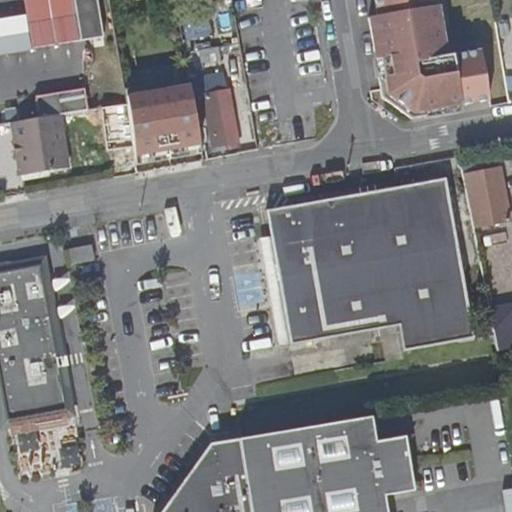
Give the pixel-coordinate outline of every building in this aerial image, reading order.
[(0,0),(0,36),(31,34),(29,8),(27,0),(0,0)] [(376,0),(379,20),(370,22),(383,100),(410,119),(492,103),(483,54),(449,59),(444,31),(439,32),(433,0),(376,0)] [(511,55),(503,57),(510,91),(511,90),(511,55)] [(238,147),(226,73),(192,79),(200,126),(211,124),(216,151),(238,147)] [(125,93),(127,100),(190,89),(189,81),(125,93)] [(128,106),(136,158),(199,147),(190,89),(127,100),(128,106)] [(59,118),(12,125),(16,147),(20,147),(21,154),(17,155),(21,179),(67,172),(59,118)] [(136,158),(137,167),(201,156),(199,147),(136,158)] [(465,174),(476,228),(509,221),(499,168),(465,174)] [(473,337),(445,178),(266,207),(289,342),(397,324),(401,350),(459,340),(473,337)] [(485,268),(511,264),(511,236),(511,235),(481,238),(485,268)] [(72,249),(75,264),(97,260),(94,245),(72,249)] [(0,270),(0,394),(5,419),(65,408),(56,361),(38,264),(32,265),(31,261),(11,261),(13,269),(0,270)] [(495,352),(511,349),(511,305),(488,311),(495,352)] [(369,418),(237,440),(249,511),(384,511),(382,497),(404,493),(410,484),(403,445),(395,439),(373,443),(369,418)] [(249,511),(237,440),(208,444),(174,492),(176,500),(167,501),(159,511),(249,511)] [(47,461),(63,458),(61,445),(32,452),(30,442),(12,446),(20,481),(50,474),(47,461)]
